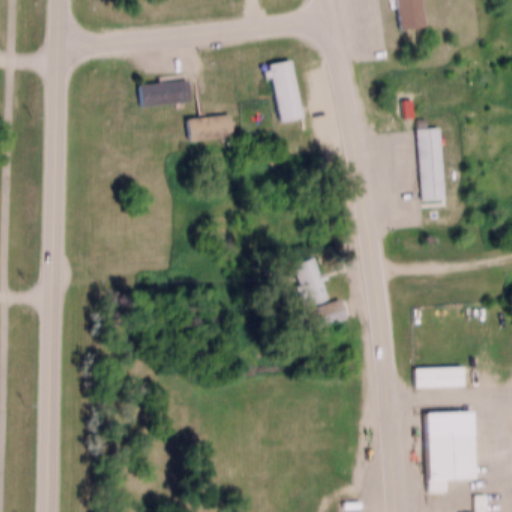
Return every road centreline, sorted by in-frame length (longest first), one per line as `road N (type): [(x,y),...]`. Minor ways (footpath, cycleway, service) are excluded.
road 1 (tertiary): [(46,511),(58,0)]
road 2 (residential): [(393,511),(383,355),(333,14)]
road 3 (residential): [(333,14),(58,41)]
